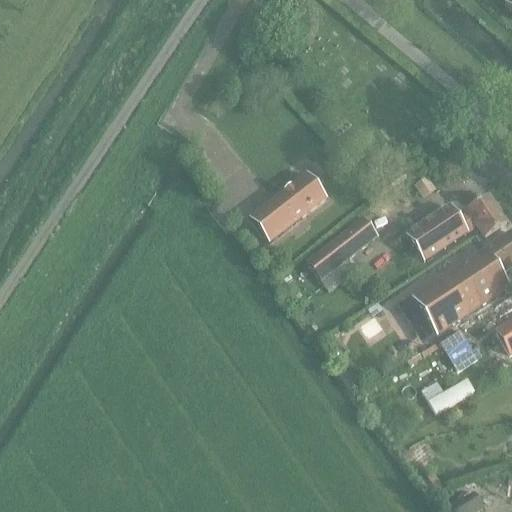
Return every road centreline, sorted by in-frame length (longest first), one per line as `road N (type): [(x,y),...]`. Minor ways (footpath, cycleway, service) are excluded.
road 1 (unclassified): [(0,300),(203,0)]
road 2 (unclassified): [(511,142),(352,0)]
